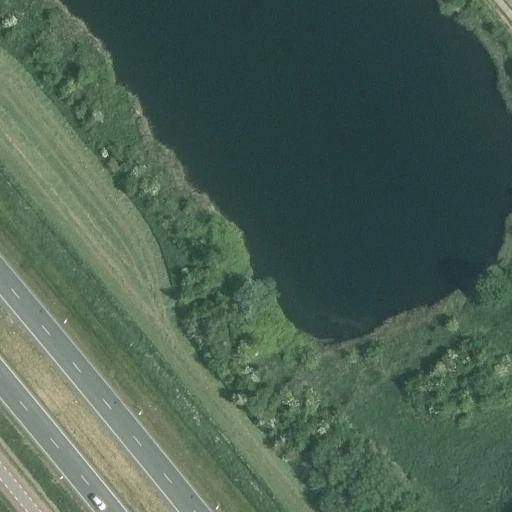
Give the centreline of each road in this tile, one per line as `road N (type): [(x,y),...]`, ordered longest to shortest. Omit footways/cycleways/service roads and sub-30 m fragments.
road 1 (trunk): [(193,511),(0,279)]
road 2 (trunk): [(0,380),(108,511)]
